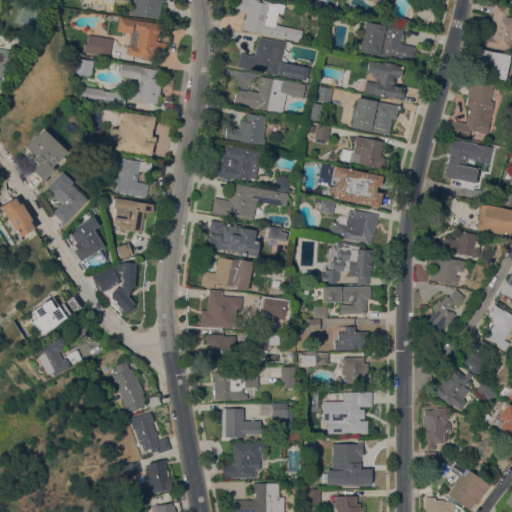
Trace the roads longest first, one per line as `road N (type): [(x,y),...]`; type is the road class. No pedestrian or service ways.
road 1 (residential): [(404,511),(408,248),(461,0)]
road 2 (residential): [(197,511),(165,320),(202,53),(197,0)]
road 3 (residential): [(168,354),(113,324),(0,151)]
road 4 (residential): [(511,260),(470,325),(406,386)]
